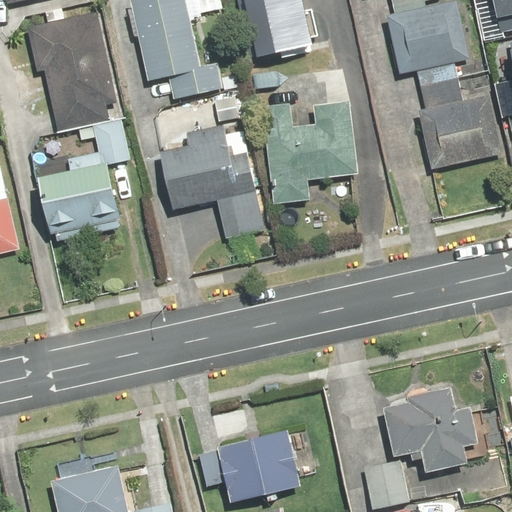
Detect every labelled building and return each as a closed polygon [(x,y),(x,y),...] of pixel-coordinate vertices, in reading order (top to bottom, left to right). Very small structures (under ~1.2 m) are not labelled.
[(221,0),(129,0),(148,82),(169,78),(174,100),(226,89),(220,63),(201,67),(191,22),(202,19),(201,14),(223,9),(221,0)] [(302,0),(244,0),(257,59),(313,47),(302,0)] [(401,75),(416,72),(420,88),(457,79),(453,63),(472,59),(458,1),(426,8),(424,1),(430,0),(391,0),(395,15),(387,17),(401,75)] [(511,0),(501,0),(505,18),(511,16),(511,0)] [(117,103),(97,12),(28,27),(38,74),(45,72),(58,133),(110,122),(106,105),(117,103)] [(426,110),(419,111),(431,170),(502,156),(490,97),(464,102),(459,81),(422,88),(426,110)] [(291,105),(262,108),(273,205),(311,201),(309,180),(359,174),(352,102),(314,106),(316,124),(293,127),(291,105)] [(70,172),(37,179),(49,236),(120,222),(108,165),(131,161),(123,122),(93,128),(98,154),(67,160),(70,172)] [(188,146),(160,152),(172,211),(216,201),(224,240),(263,231),(243,132),(226,135),(224,126),(186,134),(188,146)] [(0,253),(19,249),(0,168),(0,253)] [(194,270),(181,218),(151,226),(165,277),(194,270)] [(408,402),(382,408),(393,457),(420,451),(425,474),(469,464),(465,447),(480,443),(471,403),(456,407),(451,387),(407,397),(408,402)] [(244,441),(217,447),(218,450),(199,454),(206,487),(225,483),(229,504),(299,489),(287,432),(261,438),(260,433),(243,437),(244,441)] [(402,461),(363,468),(371,510),(409,503),(402,461)] [(129,511),(119,465),(51,481),(57,511),(129,511)] [(175,511),(173,503),(133,511),(175,511)]
